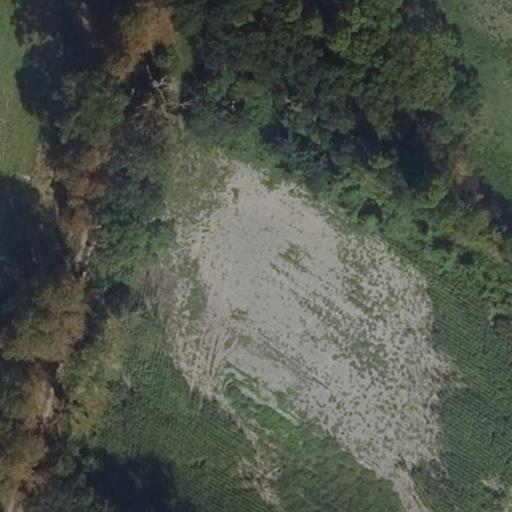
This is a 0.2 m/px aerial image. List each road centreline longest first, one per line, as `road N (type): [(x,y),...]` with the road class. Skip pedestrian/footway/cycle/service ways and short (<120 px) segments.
road 1 (track): [(15,511),(80,309),(154,0)]
road 2 (track): [(153,4),(252,102),(511,274)]
